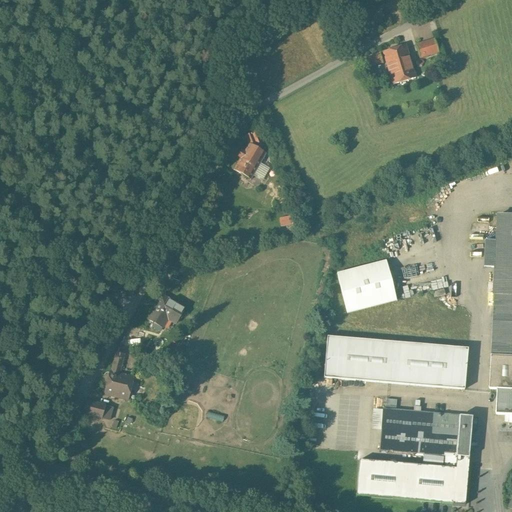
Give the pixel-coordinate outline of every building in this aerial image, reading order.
[(434,40),(415,46),(419,59),(438,53),(434,40)] [(405,46),(382,53),(391,86),(415,79),(405,46)] [(379,54),(363,59),(365,68),(382,63),(379,54)] [(258,131),(245,136),(248,145),(258,151),(264,149),(258,131)] [(248,145),(234,171),(250,180),(264,154),(258,151),(248,145)] [(257,174),(266,177),(269,166),(260,164),(257,174)] [(290,215),(278,217),(280,226),(292,223),(290,215)] [(511,215),(499,215),(497,241),(486,241),(485,267),(496,268),(491,356),(511,356),(511,215)] [(428,229),(379,242),(385,263),(335,274),(346,314),(395,302),(395,303),(444,290),(428,229)] [(442,291),(432,294),(433,299),(444,296),(442,291)] [(185,309),(161,296),(147,320),(162,328),(169,318),(177,322),(185,309)] [(467,349),(327,337),(323,378),(464,390),(467,349)] [(114,354),(109,371),(118,374),(123,356),(114,354)] [(511,356),(491,356),(490,389),(497,390),(497,389),(511,389),(511,356)] [(118,374),(109,371),(103,393),(126,400),(132,378),(118,374)] [(511,389),(497,389),(497,390),(496,415),(511,415),(511,389)] [(397,401),(386,400),(385,412),(396,413),(397,401)] [(105,406),(86,401),(83,414),(101,419),(105,406)] [(113,408),(105,406),(101,419),(109,421),(113,408)] [(385,412),(383,412),(380,451),(408,453),(411,414),(396,413),(385,412)] [(472,419),(411,414),(408,453),(443,456),(468,458),(472,419)] [(468,458),(443,456),(442,470),(360,463),(357,496),(425,502),(465,505),(468,458)]
